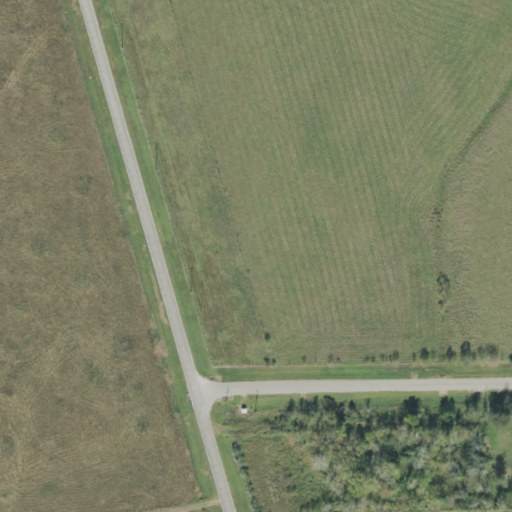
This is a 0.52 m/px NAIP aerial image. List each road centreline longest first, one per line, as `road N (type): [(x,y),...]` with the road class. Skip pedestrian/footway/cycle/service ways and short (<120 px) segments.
road 1 (tertiary): [(231,511),(86,0)]
road 2 (residential): [(198,392),(511,386)]
